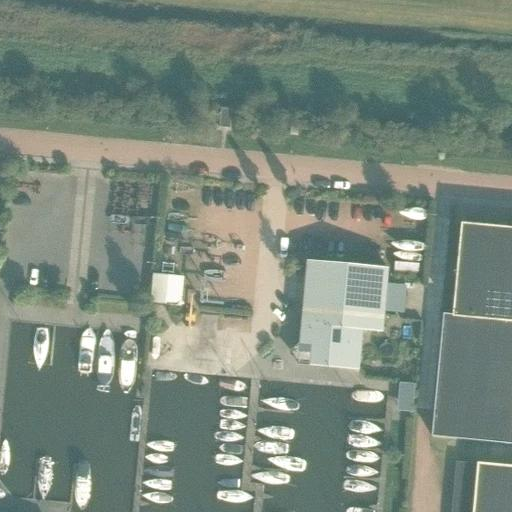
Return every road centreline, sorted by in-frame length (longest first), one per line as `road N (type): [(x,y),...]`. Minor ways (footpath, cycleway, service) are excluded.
road 1 (unclassified): [(511,195),(0,147)]
road 2 (unknown): [(86,155),(81,187),(17,280),(0,334)]
